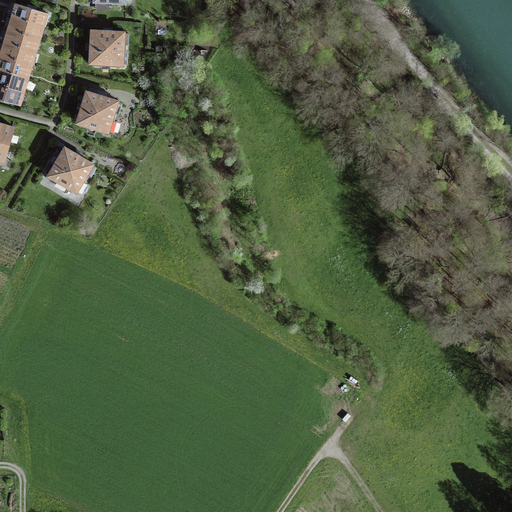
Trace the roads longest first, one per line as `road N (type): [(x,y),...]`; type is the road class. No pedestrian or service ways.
road 1 (track): [(279,511),(328,451),(351,469),(379,511)]
road 2 (track): [(511,178),(420,74)]
